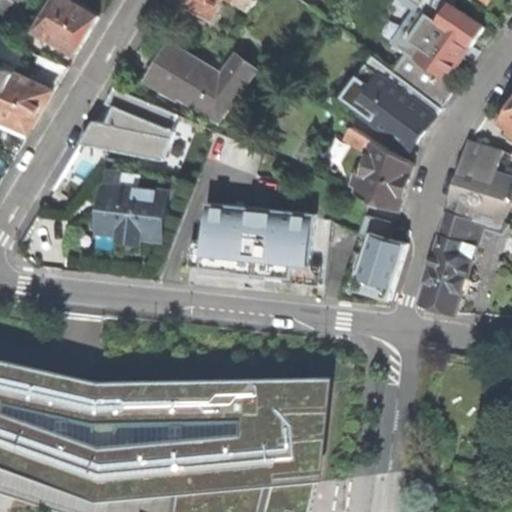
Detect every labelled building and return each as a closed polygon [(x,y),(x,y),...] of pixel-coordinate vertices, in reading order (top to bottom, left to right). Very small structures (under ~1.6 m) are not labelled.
[(55,0),(37,32),(77,56),(90,34),(101,16),(74,0),(55,0)] [(182,0),(211,17),(221,0),(233,0),(252,11),(258,0),(182,0)] [(303,0),(322,14),(332,0),(303,0)] [(418,58),(449,78),(465,53),(472,44),(473,45),(485,27),(451,4),(439,22),(441,23),(418,58)] [(214,34),(228,43),(232,35),(218,26),(214,34)] [(346,48),(381,74),(397,86),(403,77),(353,39),(346,48)] [(187,98),(210,67),(170,44),(161,60),(148,80),(179,99),(182,95),(187,98)] [(36,54),(25,77),(56,91),(70,69),(36,54)] [(224,114),(258,69),(239,54),(223,74),(210,67),(187,98),(203,108),(207,102),(224,114)] [(0,112),(17,74),(0,66),(0,112)] [(0,112),(0,117),(32,131),(45,109),(56,91),(25,77),(17,74),(0,112)] [(356,108),(413,150),(426,132),(438,116),(421,104),(397,86),(381,74),(356,108)] [(108,101),(104,107),(117,112),(125,92),(116,88),(108,101)] [(136,120),(164,132),(173,112),(125,92),(117,112),(120,113),(136,120)] [(428,94),(421,104),(438,116),(445,107),(428,94)] [(111,129),(119,116),(120,113),(117,112),(104,107),(96,120),(111,129)] [(511,109),(503,121),(511,127),(511,109)] [(134,123),(136,120),(120,113),(119,116),(134,123)] [(80,147),(94,156),(111,129),(96,120),(80,147)] [(349,137),(373,153),(377,140),(355,127),(349,137)] [(360,195),(402,209),(409,186),(416,163),(377,140),(373,153),(366,177),(360,175),(357,185),(363,187),(360,195)] [(470,141),(464,162),(499,172),(505,151),(470,141)] [(486,221),(502,226),(511,210),(511,175),(499,172),(464,162),(449,210),(486,221)] [(108,185),(123,187),(125,172),(110,170),(108,185)] [(143,189),(144,174),(125,172),(123,187),(143,189)] [(108,185),(102,232),(123,234),(122,239),(143,242),(144,237),(164,239),(169,193),(143,189),(123,187),(108,185)] [(193,250),(332,266),(338,217),(329,216),(329,210),(211,196),(193,250)] [(443,231),(437,250),(475,261),(486,221),(449,210),(443,231)] [(367,254),(403,264),(410,244),(374,233),(367,254)] [(122,239),(121,249),(131,250),(142,252),(143,242),(122,239)] [(329,284),(332,266),(193,250),(186,268),(196,270),(194,282),(233,287),(272,291),(273,278),(329,284)] [(441,306),(459,312),(475,261),(437,250),(422,300),(441,306)] [(367,254),(356,288),(392,299),(400,273),(403,264),(367,254)] [(312,511),(319,486),(334,485),(345,382),(109,388),(0,362),(0,511),(312,511)]
